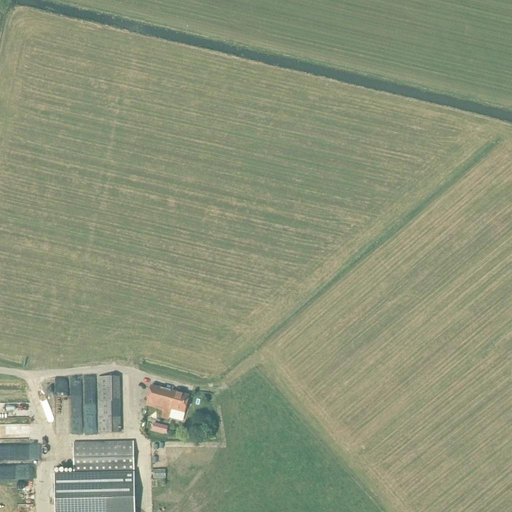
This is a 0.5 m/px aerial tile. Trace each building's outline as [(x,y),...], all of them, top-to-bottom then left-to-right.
[(98,377),(98,387),(99,433),(120,433),(119,377),(98,377)] [(169,421),(170,416),(172,410),(185,414),(187,406),(190,396),(151,386),(146,407),(163,411),(161,418),(169,421)] [(97,432),(97,415),(82,416),(82,392),(72,392),(73,433),(97,432)] [(25,412),(25,404),(4,404),(4,408),(8,408),(8,413),(14,413),(14,412),(25,412)] [(29,437),(29,424),(9,425),(10,438),(29,437)] [(133,511),(132,480),(132,474),(132,443),(72,444),(73,475),(58,475),(54,475),(55,511),(133,511)] [(0,480),(38,480),(37,462),(41,462),(40,445),(0,445),(0,480)] [(165,470),(153,470),(153,479),(166,479),(165,470)]
